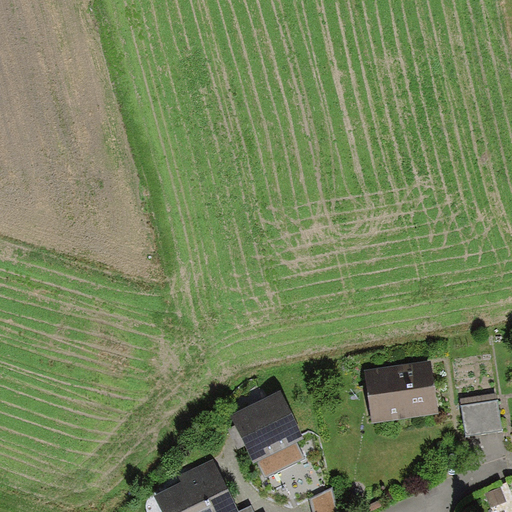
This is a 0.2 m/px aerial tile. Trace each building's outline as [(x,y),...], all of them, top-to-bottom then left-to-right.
[(366,373),(374,425),(439,415),(431,364),(366,373)] [(496,396),(461,401),(466,439),(501,434),(496,396)] [(239,439),(252,464),(301,440),(280,399),(231,423),(239,439)] [(238,511),(217,469),(153,500),(159,511),(238,511)] [(336,511),(332,491),(310,501),(312,511),(336,511)]
